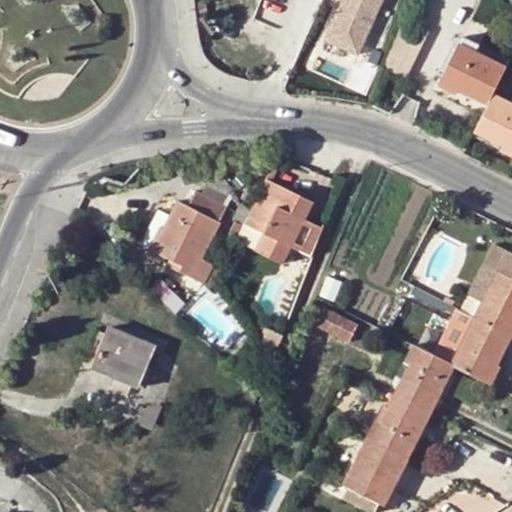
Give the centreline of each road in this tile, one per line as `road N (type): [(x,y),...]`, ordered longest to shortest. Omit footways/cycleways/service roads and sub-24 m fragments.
road 1 (tertiary): [(266,120),(342,127),(511,201)]
road 2 (tertiary): [(110,142),(266,120)]
road 3 (secondary): [(0,259),(35,184),(69,160)]
road 4 (tertiary): [(266,120),(194,92),(167,57)]
